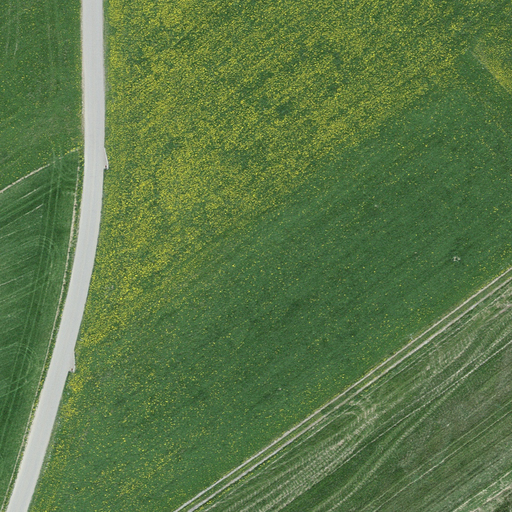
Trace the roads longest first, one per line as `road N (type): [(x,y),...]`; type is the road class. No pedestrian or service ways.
road 1 (unclassified): [(96,0),(96,193),(81,301),(22,511)]
road 2 (track): [(511,272),(181,511)]
